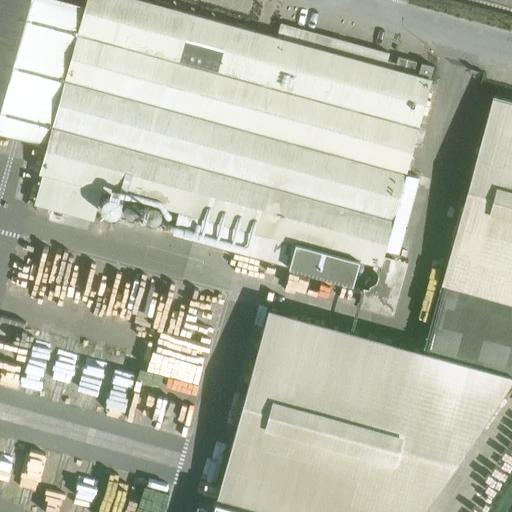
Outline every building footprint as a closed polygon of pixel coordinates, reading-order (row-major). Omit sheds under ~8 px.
[(46,0),(31,0),(0,113),(0,132),(47,145),(40,170),(179,208),(179,209),(173,231),(267,257),(354,281),(360,258),(375,263),(380,264),(383,253),(385,247),(419,123),(432,78),(431,78),(394,68),(396,63),(387,60),(390,53),(281,23),(280,26),(277,36),(257,31),(169,6),(170,2),(162,0),(154,0),(154,2),(145,0),(86,0),(84,10),(46,0)] [(0,0),(0,113),(31,0),(0,0)] [(414,72),(417,61),(398,56),(396,67),(414,72)] [(430,76),(433,66),(422,63),(419,73),(430,76)] [(442,281),(511,300),(511,102),(503,100),(442,281)] [(511,374),(511,300),(442,281),(423,350),(511,374)] [(432,511),(511,380),(511,374),(423,350),(276,313),(221,511),(432,511)]
